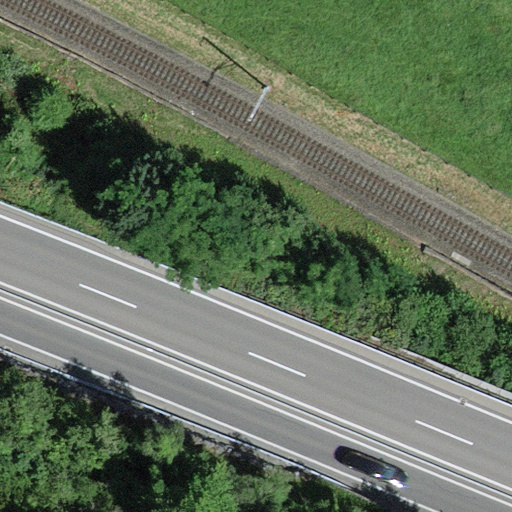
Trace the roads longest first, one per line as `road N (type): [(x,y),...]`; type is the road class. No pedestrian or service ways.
road 1 (trunk): [(511,460),(0,253)]
road 2 (trunk): [(0,318),(477,511)]
